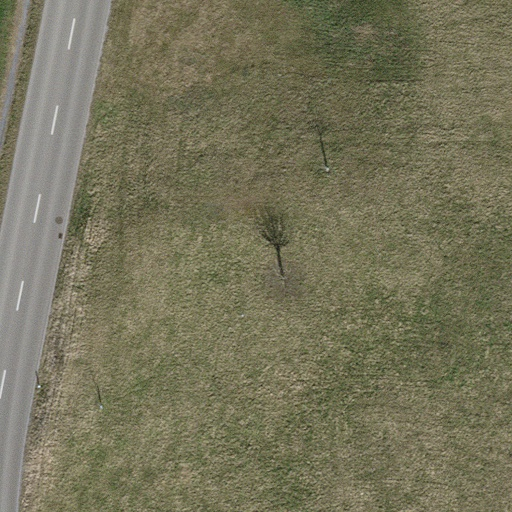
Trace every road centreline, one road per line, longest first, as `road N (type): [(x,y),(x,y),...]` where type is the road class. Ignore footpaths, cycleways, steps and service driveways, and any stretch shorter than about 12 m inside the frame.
road 1 (secondary): [(77,0),(0,423)]
road 2 (unknown): [(0,120),(22,0)]
